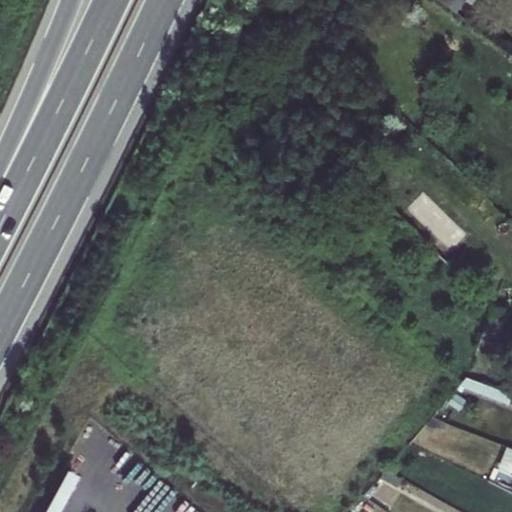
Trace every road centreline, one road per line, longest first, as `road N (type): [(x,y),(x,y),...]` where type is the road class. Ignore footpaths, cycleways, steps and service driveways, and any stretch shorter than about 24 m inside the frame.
road 1 (trunk): [(0,332),(164,0)]
road 2 (trunk): [(111,0),(0,224)]
road 3 (trunk): [(72,0),(0,166)]
